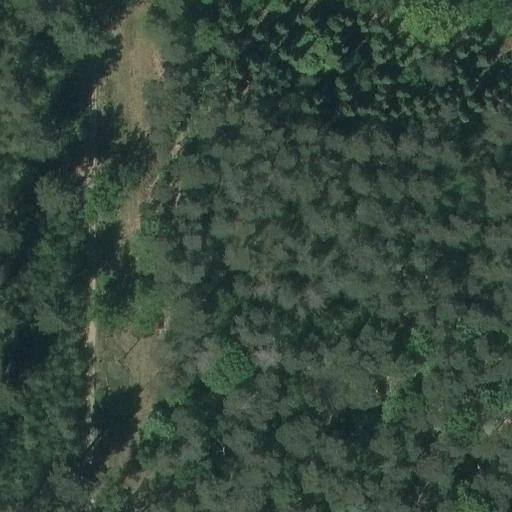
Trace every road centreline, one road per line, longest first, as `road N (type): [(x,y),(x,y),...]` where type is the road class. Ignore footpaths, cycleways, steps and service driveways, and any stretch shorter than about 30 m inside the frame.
road 1 (track): [(86,511),(96,0)]
road 2 (track): [(511,25),(270,0)]
